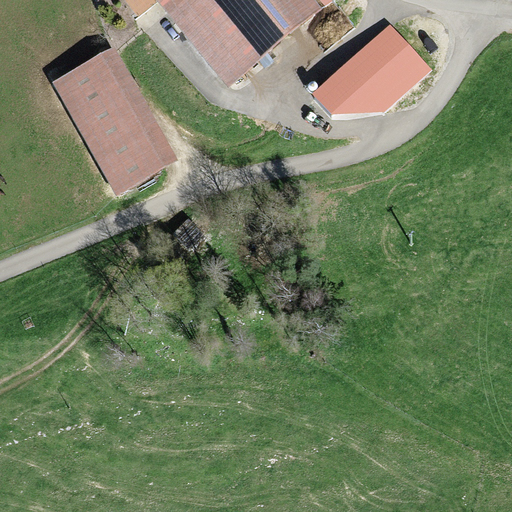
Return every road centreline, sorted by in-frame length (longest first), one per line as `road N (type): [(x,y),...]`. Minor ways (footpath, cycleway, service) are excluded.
road 1 (residential): [(0,269),(192,192),(392,138),(451,78),(497,8)]
road 2 (track): [(0,383),(56,353),(104,305),(154,206)]
